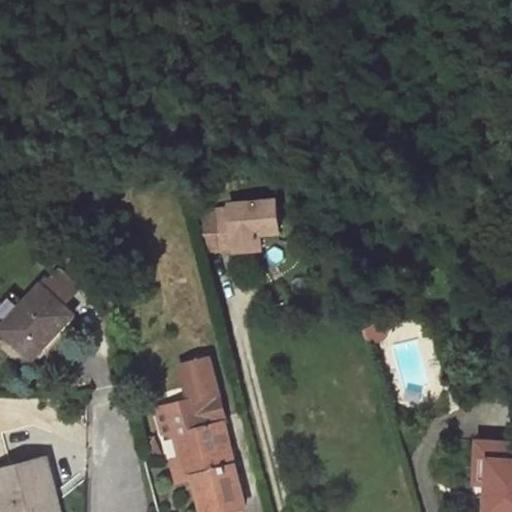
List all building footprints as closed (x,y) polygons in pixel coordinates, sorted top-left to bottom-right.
[(265,233),(285,231),(281,201),(236,205),(241,251),(266,248),(265,233)] [(58,267),(42,284),(63,303),(78,286),(58,267)] [(2,328),(32,356),(73,311),(63,303),(42,284),(24,303),(4,326),(2,328)] [(0,303),(0,322),(4,326),(24,303),(12,291),(0,303)] [(386,320),(366,328),(369,338),(379,340),(382,340),(387,336),(389,331),(389,328),(386,320)] [(178,479),(188,477),(195,474),(205,511),(218,511),(247,505),(225,421),(226,421),(219,392),(221,392),(212,357),(181,365),(190,400),(157,408),(162,428),(174,435),(177,434),(183,454),(172,457),(178,479)] [(160,449),(155,439),(153,443),(152,447),(154,452),(157,455),(163,458),(160,449)] [(511,511),(511,441),(479,439),(477,483),(489,484),(486,511),(511,511)] [(61,511),(47,457),(37,460),(51,511),(61,511)] [(51,511),(37,460),(0,469),(0,500),(3,511),(51,511)]
